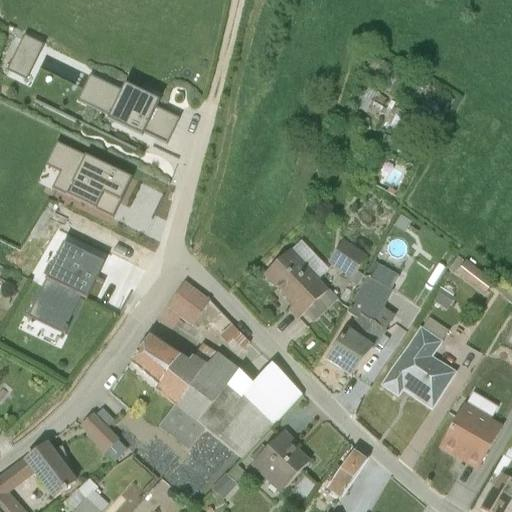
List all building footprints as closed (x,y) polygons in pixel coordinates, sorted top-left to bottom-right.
[(23,37),(6,72),(26,82),(43,46),(23,37)] [(366,65),(362,72),(369,76),(366,82),(369,83),(368,86),(378,91),(379,90),(389,95),(400,74),(378,61),(375,68),(366,65)] [(156,108),(121,91),(89,75),(76,101),(108,117),(143,134),(166,145),(179,119),(156,108)] [(416,80),(406,98),(417,104),(427,86),(416,80)] [(356,96),(352,107),(366,114),(376,95),(362,88),(358,97),(356,96)] [(426,101),(412,122),(423,129),(437,109),(426,101)] [(118,175),(119,173),(56,143),(46,166),(60,173),(52,190),(112,219),(129,185),(105,173),(107,170),(118,175)] [(343,240),(327,264),(351,279),(349,282),(357,287),(364,276),(356,272),(366,257),(343,240)] [(289,250),(317,280),(328,270),(301,241),(289,250)] [(80,298),(98,261),(62,244),(27,318),(45,327),(52,312),(69,321),(80,298)] [(317,280),(289,250),(264,275),(293,306),(289,310),(298,320),(304,314),(328,291),(317,280)] [(457,258),(447,271),(483,298),(491,288),(511,307),(511,294),(496,280),(493,285),(457,258)] [(375,323),(384,308),(383,308),(392,292),(366,277),(346,313),(355,319),(326,361),(351,379),(385,330),(375,323)] [(184,282),(158,321),(171,330),(180,319),(191,328),(208,301),(184,282)] [(328,291),(304,314),(313,324),(338,300),(328,291)] [(441,291),(433,303),(446,311),(454,299),(441,291)] [(375,323),(385,330),(394,317),(384,308),(375,323)] [(52,312),(45,327),(62,335),(63,334),(61,333),(64,326),(66,327),(69,321),(52,312)] [(406,386),(435,405),(456,375),(432,359),(442,343),(441,343),(449,331),(428,318),(382,388),(398,399),(402,392),(406,386)] [(231,325),(219,336),(237,356),(249,344),(231,325)] [(206,368),(192,358),(188,364),(149,336),(130,364),(160,384),(154,392),(175,408),(158,429),(189,452),(204,431),(241,461),(274,428),(243,399),(241,401),(225,389),(239,374),(217,355),(206,368)] [(206,368),(217,355),(202,344),(192,358),(206,368)] [(243,399),(274,428),(287,411),(302,397),(271,366),(252,386),(239,374),(225,389),(241,401),(243,399)] [(406,386),(402,392),(431,412),(435,405),(406,386)] [(457,420),(463,409),(454,404),(448,415),(457,420)] [(463,409),(457,420),(440,449),(455,459),(457,455),(466,460),(464,464),(477,471),(502,428),(465,406),(463,409)] [(94,419),(106,431),(114,423),(102,410),(94,419)] [(106,431),(94,419),(93,417),(83,428),(96,441),(94,444),(105,455),(118,443),(106,431)] [(266,451),(254,464),(250,468),(279,495),(309,465),(290,447),(293,444),(282,434),(266,451)] [(118,443),(105,455),(114,464),(126,452),(118,443)] [(511,461),(511,445),(505,458),(503,457),(493,475),(501,479),(511,461)] [(0,511),(23,511),(9,495),(33,476),(53,502),(76,485),(65,470),(71,464),(61,450),(52,453),(46,446),(0,480),(0,511)] [(254,464),(266,451),(262,447),(249,460),(254,464)] [(355,450),(324,491),(338,500),(368,460),(355,450)] [(511,461),(501,479),(481,511),(502,511),(511,496),(511,461)] [(225,476),(211,491),(223,502),(237,486),(236,485),(245,474),(236,467),(227,477),(225,476)] [(71,511),(74,511),(93,492),(96,489),(89,481),(63,504),(71,511)] [(93,492),(74,511),(102,511),(108,506),(93,492)]
